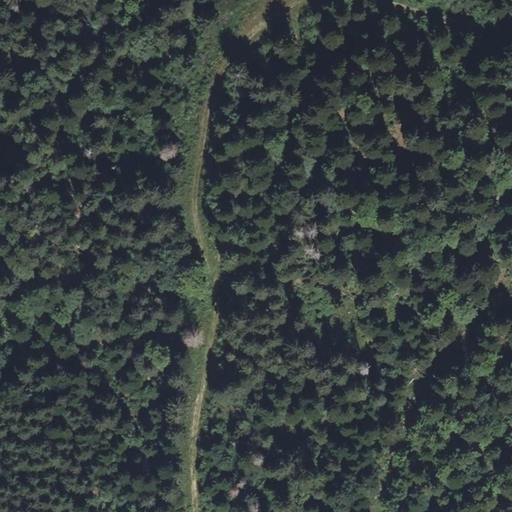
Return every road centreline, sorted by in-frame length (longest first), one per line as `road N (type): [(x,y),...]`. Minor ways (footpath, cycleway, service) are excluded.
road 1 (track): [(241,0),(191,61),(180,133),(195,314),(186,446),(193,511)]
road 2 (track): [(382,511),(389,453),(416,375),(484,320),(511,309)]
